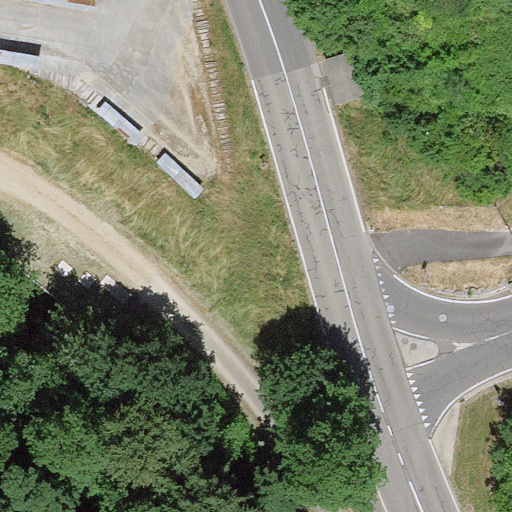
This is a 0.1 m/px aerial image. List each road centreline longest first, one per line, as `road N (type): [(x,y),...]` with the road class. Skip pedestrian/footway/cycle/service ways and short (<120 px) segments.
road 1 (tertiary): [(348,298),(259,0)]
road 2 (motorway): [(494,337),(348,298)]
road 3 (motorway): [(494,337),(415,396),(383,408)]
